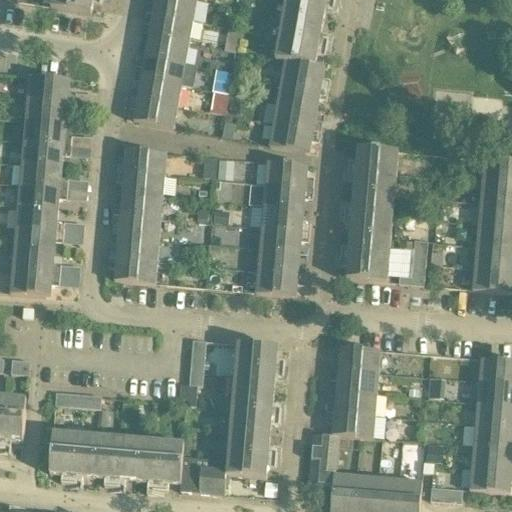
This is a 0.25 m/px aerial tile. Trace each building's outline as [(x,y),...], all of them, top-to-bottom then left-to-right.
[(52,0),(51,13),(91,20),(93,8),(101,9),(102,5),(106,6),(106,0),(52,0)] [(191,26),(195,5),(167,0),(154,0),(153,9),(146,8),(144,18),(191,26)] [(285,0),(281,20),(322,28),(324,17),(336,19),(337,18),(336,18),(339,2),(335,1),(335,0),(285,0)] [(438,19),(440,0),(404,0),(398,49),(422,52),(426,18),(438,19)] [(188,47),(191,26),(144,18),(142,28),(149,29),(147,40),(188,47)] [(320,39),(322,28),(281,20),(278,42),(330,51),(332,42),(332,41),(320,39)] [(232,34),(229,52),(238,53),(241,35),(232,34)] [(184,69),(188,47),(147,40),(145,51),(138,50),(137,60),(184,69)] [(329,58),(330,51),(278,42),(274,64),(283,66),(283,65),(321,72),(322,71),(314,70),(316,59),(324,61),(325,57),(329,58)] [(196,71),(184,69),(137,60),(135,71),(142,72),(140,83),(180,90),(192,92),(196,71)] [(324,72),(322,71),(321,72),(283,65),(283,66),(279,86),(327,94),(329,85),(322,84),(324,72)] [(229,95),(234,77),(220,73),(215,91),(229,95)] [(28,82),(26,104),(74,108),(75,98),(68,97),(69,85),(28,82)] [(176,111),(180,90),(140,83),(138,94),(131,93),(129,103),(176,111)] [(325,106),(327,94),(279,86),(276,107),(316,114),(318,104),(325,106)] [(172,134),(176,111),(129,103),(127,113),(134,115),(132,127),(172,134)] [(73,118),(74,108),(26,104),(24,126),(65,129),(66,118),(73,118)] [(314,126),(316,114),(276,107),(272,128),(319,137),(321,128),(314,126)] [(64,140),(65,129),(24,126),(23,147),(71,151),(72,141),(64,140)] [(317,148),(319,137),(272,128),(268,152),(308,159),(310,147),(317,148)] [(92,160),(93,139),(74,138),(73,159),(92,160)] [(70,161),(71,151),(23,147),(21,169),(62,172),(63,161),(70,161)] [(343,168),(342,175),(395,180),(397,157),(356,154),(355,166),(347,165),(347,169),(343,168)] [(116,167),(115,177),(164,181),(166,159),(125,155),(124,167),(116,167)] [(511,167),(482,165),(480,187),(511,190),(511,167)] [(265,168),(263,190),(312,194),(313,184),(305,183),(306,171),(265,168)] [(61,183),(62,172),(21,169),(19,190),(67,194),(68,184),(61,183)] [(393,201),(395,180),(342,175),(341,184),(341,185),(353,186),(352,198),(393,201)] [(162,203),(164,181),(115,177),(114,187),(122,188),(121,199),(162,203)] [(511,190),(480,187),(478,209),(511,211),(511,190)] [(66,204),(67,194),(19,190),(17,212),(58,215),(59,204),(66,204)] [(311,205),(312,194),(263,190),(262,212),(303,215),(303,204),(311,205)] [(389,244),(393,201),(352,198),(351,209),(338,208),(338,209),(339,209),(337,225),(342,225),(341,229),(349,229),(348,241),(389,244)] [(160,224),(162,203),(121,199),(120,210),(112,210),(112,220),(160,224)] [(511,211),(478,209),(476,230),(511,233),(511,211)] [(57,226),(58,215),(17,212),(15,233),(63,238),(64,227),(57,226)] [(302,226),(303,215),(262,212),(260,233),(308,237),(309,227),(302,226)] [(158,246),(160,224),(112,220),(111,230),(118,231),(117,242),(158,246)] [(85,246),(85,225),(66,225),(66,245),(85,246)] [(511,233),(476,230),(475,252),(511,255),(511,233)] [(62,247),(63,238),(15,233),(13,255),(54,258),(55,247),(62,247)] [(307,248),(308,237),(260,233),(258,255),(299,258),(300,247),(307,248)] [(385,288),(389,244),(348,241),(347,252),(339,251),(339,255),(335,254),(334,270),(333,270),(333,271),(346,273),(345,285),(385,288)] [(156,267),(158,246),(117,242),(116,254),(109,253),(108,263),(156,267)] [(426,247),(413,246),(413,253),(425,254),(426,247)] [(511,255),(475,252),(473,273),(511,276),(511,255)] [(425,254),(413,253),(412,261),(425,262),(425,254)] [(53,269),(54,258),(13,255),(12,276),(59,281),(60,270),(53,269)] [(298,269),(299,258),(258,255),(256,276),(304,280),(305,270),(298,269)] [(424,269),(425,262),(412,261),(411,268),(424,269)] [(154,290),(156,267),(108,263),(107,274),(114,274),(113,286),(154,290)] [(62,288),(81,289),(82,268),(62,268),(62,288)] [(424,269),(411,268),(411,275),(423,277),(424,269)] [(511,276),(473,273),(471,296),(511,299),(511,294),(511,276)] [(423,277),(411,275),(410,283),(423,284),(423,277)] [(59,290),(59,281),(12,276),(10,298),(51,302),(51,290),(59,290)] [(303,291),(304,280),(256,276),(254,298),(295,302),(296,290),(303,291)] [(409,290),(410,283),(398,282),(397,289),(409,290)] [(410,283),(409,290),(422,291),(423,284),(410,283)] [(33,313),(23,312),(22,322),(32,323),(33,313)] [(206,347),(192,346),(191,354),(205,356),(206,347)] [(236,349),(232,393),(273,397),(274,386),(286,387),(286,386),(286,385),(287,370),(283,369),(284,366),(275,365),(277,353),(236,349)] [(330,364),(329,375),(377,379),(379,356),(338,353),(337,365),(330,364)] [(205,356),(191,354),(190,363),(204,365),(205,356)] [(204,365),(190,363),(189,372),(204,374),(204,365)] [(20,379),(21,366),(12,365),(11,379),(20,379)] [(511,367),(479,365),(477,387),(511,390),(511,367)] [(30,366),(21,366),(20,379),(29,380),(30,366)] [(204,374),(189,372),(189,379),(189,381),(203,383),(203,380),(204,374)] [(375,400),(377,379),(329,375),(328,385),(336,386),(335,397),(375,400)] [(203,383),(189,381),(188,390),(198,391),(202,392),(203,383)] [(511,390),(477,387),(476,409),(511,411),(511,390)] [(188,390),(180,390),(179,404),(188,405),(191,410),(196,411),(198,391),(188,390)] [(272,408),(273,397),(232,393),(230,416),(283,420),(284,410),(284,409),(272,408)] [(374,422),(375,400),(335,397),(334,408),(326,407),(326,418),(374,422)] [(62,398),(54,398),(53,411),(61,411),(62,398)] [(70,399),(62,398),(61,411),(69,412),(70,399)] [(76,412),(78,400),(70,399),(69,412),(76,412)] [(84,413),(85,400),(78,400),(76,412),(84,413)] [(93,401),(85,400),(84,413),(92,414),(93,401)] [(100,402),(93,401),(92,414),(99,414),(100,402)] [(26,406),(5,404),(0,457),(8,457),(8,458),(10,458),(11,445),(23,446),(26,406)] [(511,411),(476,409),(474,430),(511,433),(511,411)] [(282,426),(283,420),(230,416),(228,436),(269,440),(270,429),(278,429),(278,426),(282,426)] [(372,444),(374,422),(326,418),(325,428),(332,429),(331,441),(337,441),(372,444)] [(511,433),(474,430),(472,452),(511,455),(511,433)] [(268,451),(269,440),(228,436),(226,466),(225,480),(265,484),(266,472),(274,472),(275,469),(279,469),(280,453),(281,453),(281,452),(268,451)] [(92,482),(96,441),(51,438),(48,478),(60,479),(60,488),(63,488),(63,492),(79,493),(79,494),(80,494),(81,481),(92,482)] [(334,479),(337,441),(331,441),(312,439),(307,488),(331,490),(333,490),(334,480),(334,479)] [(113,496),(117,443),(96,441),(92,482),(103,483),(102,496),(104,496),(104,495),(113,496)] [(135,486),(139,445),(117,443),(113,496),(119,497),(120,493),(123,493),(124,485),(135,486)] [(179,489),(182,462),(183,449),(139,445),(135,486),(146,487),(145,499),(147,499),(162,500),(163,496),(167,496),(167,488),(179,489)] [(423,447),(406,445),(404,473),(421,474),(423,447)] [(511,466),(511,461),(511,455),(472,452),(470,473),(511,476),(511,466)] [(225,480),(226,466),(182,462),(179,489),(179,497),(223,500),(225,480)] [(421,478),(431,479),(432,469),(422,468),(421,478)] [(511,487),(511,476),(470,473),(468,496),(509,499),(510,487),(511,487)] [(352,511),(355,481),(334,479),(334,480),(333,490),(331,490),(329,511),(352,511)] [(374,511),(377,483),(355,481),(352,511),(374,511)] [(395,511),(398,485),(377,483),(374,511),(395,511)] [(418,511),(421,487),(398,485),(395,511),(418,511)] [(438,493),(430,493),(429,506),(437,507),(438,493)] [(446,494),(438,493),(437,507),(444,508),(446,494)] [(453,495),(446,494),(444,508),(452,509),(453,495)] [(461,495),(453,495),(452,509),(460,509),(461,495)]
